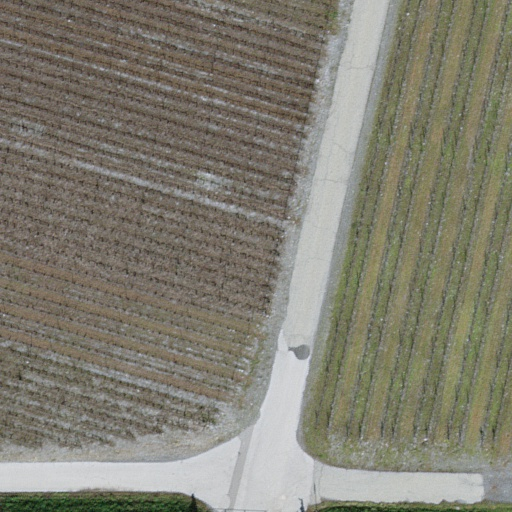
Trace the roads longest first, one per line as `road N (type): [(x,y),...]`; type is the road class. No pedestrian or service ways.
road 1 (track): [(268,477),(376,0)]
road 2 (track): [(0,483),(268,477)]
road 3 (track): [(268,477),(511,482)]
